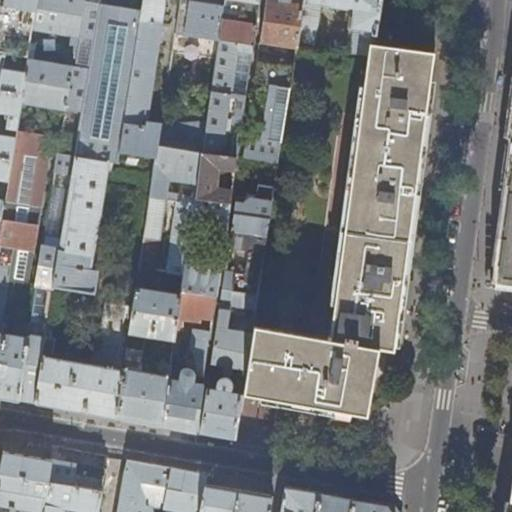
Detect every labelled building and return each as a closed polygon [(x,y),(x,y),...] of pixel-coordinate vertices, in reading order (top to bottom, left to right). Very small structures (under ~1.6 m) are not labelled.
[(34,29),(38,0),(0,0),(0,51),(5,52),(30,56),(32,38),(34,29)] [(79,34),(84,0),(38,0),(34,29),(79,34)] [(101,0),(84,0),(79,34),(76,49),(67,107),(66,110),(84,113),(101,6),(101,0)] [(148,121),(166,0),(142,0),(141,13),(121,150),(156,157),(158,146),(160,128),(161,123),(148,121)] [(219,40),(224,0),(185,0),(181,27),(214,31),(213,43),(218,44),(219,40)] [(253,45),(259,0),(224,0),(219,40),(253,45)] [(296,41),(302,4),(290,2),(290,0),(265,0),(259,43),(290,48),(289,54),(294,54),(296,41)] [(373,44),(379,0),(302,0),(302,4),(296,41),(315,44),(320,4),(348,8),(346,27),(349,27),(345,49),(367,52),(368,44),(373,44)] [(121,150),(141,13),(101,6),(84,113),(77,155),(116,162),(119,162),(121,150)] [(67,107),(76,49),(64,47),(62,55),(67,64),(34,58),(37,39),(32,38),(30,56),(27,72),(23,101),(67,107)] [(236,157),(253,45),(219,40),(218,44),(204,135),(203,145),(202,152),(236,157)] [(414,194),(433,52),(373,44),(368,44),(367,52),(326,338),(252,325),(252,327),(243,387),(241,395),(303,405),(365,415),(377,346),(392,348),(405,255),(414,194)] [(289,88),(292,67),(256,61),(253,82),(289,88)] [(23,101),(27,72),(3,67),(2,67),(0,82),(0,109),(10,112),(8,126),(13,127),(11,135),(0,133),(0,216),(3,217),(6,200),(0,198),(0,178),(11,180),(17,136),(18,130),(23,101)] [(277,163),(289,88),(253,82),(251,97),(250,102),(267,104),(262,140),(245,137),(242,157),(277,163)] [(511,100),(488,276),(511,279),(511,100)] [(185,150),(187,132),(160,128),(158,146),(185,150)] [(28,282),(51,135),(18,130),(17,136),(11,180),(7,200),(6,200),(3,217),(0,229),(0,231),(0,318),(3,319),(10,280),(28,282)] [(203,145),(204,135),(197,134),(196,144),(203,145)] [(158,270),(171,190),(182,192),(170,272),(183,274),(184,268),(191,220),(195,198),(202,152),(185,150),(158,146),(156,157),(139,267),(158,270)] [(49,325),(55,287),(55,286),(77,155),(59,152),(34,311),(32,322),(49,325)] [(231,191),(214,189),(217,168),(226,169),(226,174),(233,175),(236,157),(202,152),(195,198),(229,203),(231,191)] [(93,270),(110,171),(115,172),(116,162),(77,155),(55,286),(96,294),(100,271),(93,270)] [(226,226),(229,203),(195,198),(191,220),(226,226)] [(269,220),(272,201),(250,198),(244,201),(244,204),(235,203),(233,215),(269,220)] [(260,276),(269,220),(233,215),(230,236),(252,239),(247,267),(237,266),(237,264),(226,262),(225,270),(260,276)] [(211,322),(219,273),(184,268),(183,274),(180,294),(173,340),(172,347),(181,348),(184,323),(185,317),(199,320),(211,322)] [(255,309),(260,276),(225,270),(220,303),(231,305),(255,309)] [(173,340),(180,294),(136,287),(133,304),(129,332),(173,340)] [(116,418),(127,348),(129,332),(133,304),(107,300),(101,336),(96,335),(91,363),(53,357),(56,338),(46,336),(46,339),(35,403),(75,410),(116,418)] [(243,387),(252,327),(240,325),(238,334),(227,332),(231,305),(220,303),(211,365),(237,369),(236,380),(237,380),(236,386),(243,387)] [(32,322),(34,311),(22,309),(20,322),(31,324),(32,322)] [(19,400),(31,327),(31,326),(31,324),(20,322),(15,321),(13,336),(1,333),(3,319),(0,318),(0,397),(9,399),(19,400)] [(35,403),(46,339),(35,337),(37,327),(31,326),(31,327),(19,400),(29,402),(35,403)] [(203,379),(210,331),(190,328),(188,347),(193,354),(196,378),(203,379)] [(160,425),(167,380),(169,368),(169,366),(162,365),(161,369),(163,371),(162,375),(145,372),(143,362),(145,351),(127,348),(116,418),(160,425)] [(195,432),(202,385),(192,384),(193,376),(190,371),(191,366),(185,365),(184,370),(179,375),(179,381),(167,380),(160,425),(195,432)] [(179,381),(179,375),(184,370),(169,368),(167,380),(179,381)] [(235,439),(241,395),(231,393),(232,385),(231,384),(231,382),(230,381),(228,380),(224,380),(222,380),(221,381),(220,384),(219,391),(207,389),(201,433),(221,436),(235,439)] [(241,395),(243,387),(236,386),(232,385),(231,393),(241,395)] [(42,511),(47,489),(42,488),(44,478),(48,479),(52,457),(36,455),(3,451),(2,461),(0,469),(0,501),(3,502),(2,507),(23,510),(22,511),(42,511)] [(101,487),(104,465),(65,459),(52,457),(48,479),(101,487)] [(163,511),(164,506),(171,467),(126,459),(125,469),(117,511),(163,511)] [(199,511),(205,482),(206,474),(188,470),(171,467),(164,506),(184,509),(183,511),(187,511),(188,510),(199,511)] [(60,511),(62,504),(63,500),(71,501),(70,505),(98,509),(102,488),(101,487),(48,479),(47,489),(42,511),(60,511)] [(269,511),(273,497),(225,486),(205,482),(199,511),(198,511),(269,511)] [(314,511),(318,494),(301,491),(284,488),(280,511),(314,511)] [(349,511),(352,500),(339,498),(318,494),(314,511),(349,511)] [(390,511),(387,507),(364,502),(352,500),(349,511),(390,511)]
